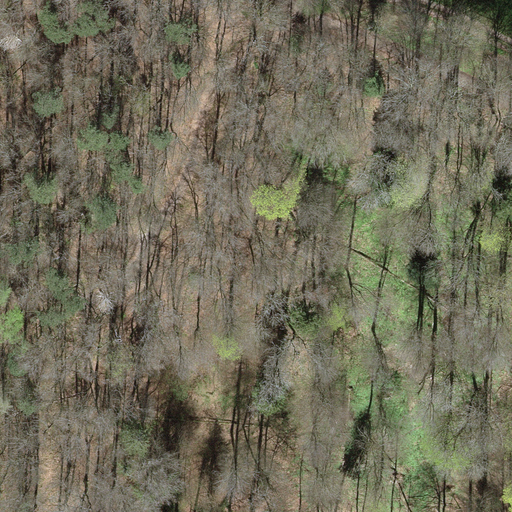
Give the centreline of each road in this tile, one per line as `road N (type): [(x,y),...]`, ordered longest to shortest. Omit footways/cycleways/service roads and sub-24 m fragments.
road 1 (track): [(0,262),(61,300),(93,301),(117,285),(184,188),(223,76),(305,14)]
road 2 (track): [(170,212),(199,205),(257,115),(299,90),(475,120),(511,137)]
road 3 (track): [(511,441),(453,416),(402,423),(266,511)]
road 4 (track): [(511,100),(305,14)]
